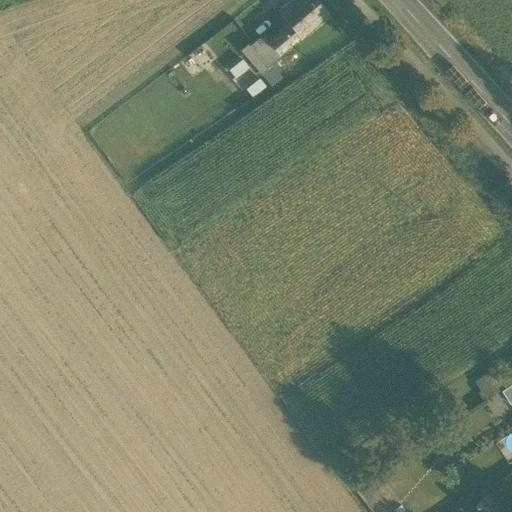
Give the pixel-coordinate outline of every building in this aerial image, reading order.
[(291,0),(278,11),(288,23),(300,36),(301,37),(329,13),(317,0),(291,0)] [(279,53),(300,36),(288,23),(268,40),(279,53)] [(255,51),(267,64),(279,53),(268,40),(255,51)] [(227,69),(251,97),(267,83),(243,55),(227,69)] [(474,381),(486,399),(502,388),(490,370),(474,381)] [(502,391),(510,402),(511,400),(511,385),(502,391)]
